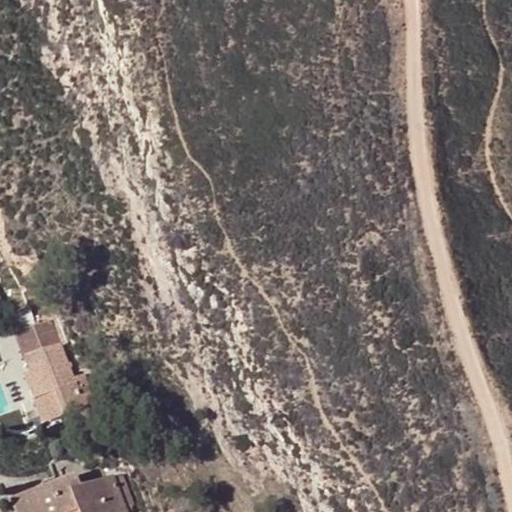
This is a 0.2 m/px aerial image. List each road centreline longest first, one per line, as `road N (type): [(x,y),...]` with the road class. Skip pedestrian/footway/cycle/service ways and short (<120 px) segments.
road 1 (track): [(405,0),(419,172),(458,342),(496,424),(502,511)]
road 2 (track): [(412,92),(361,55),(337,0)]
